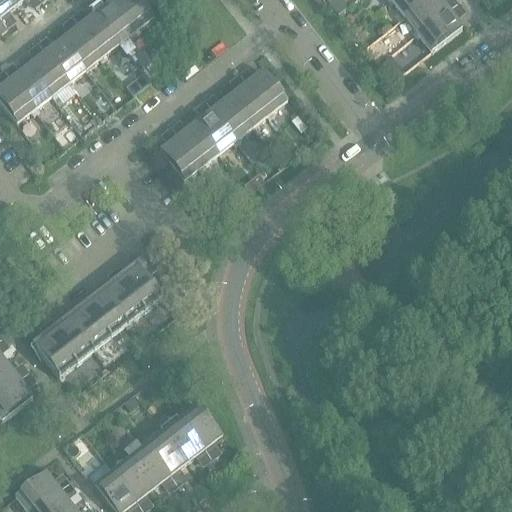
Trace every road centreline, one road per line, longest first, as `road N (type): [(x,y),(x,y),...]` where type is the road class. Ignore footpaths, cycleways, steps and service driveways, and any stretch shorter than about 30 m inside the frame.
road 1 (unclassified): [(283,476),(233,348),(233,298),(263,235),(373,146)]
road 2 (residential): [(107,157),(278,21)]
road 3 (unclassified): [(373,146),(511,40)]
road 4 (residential): [(20,325),(152,217)]
road 5 (residential): [(373,146),(278,21)]
road 6 (residential): [(107,157),(26,219),(0,183)]
